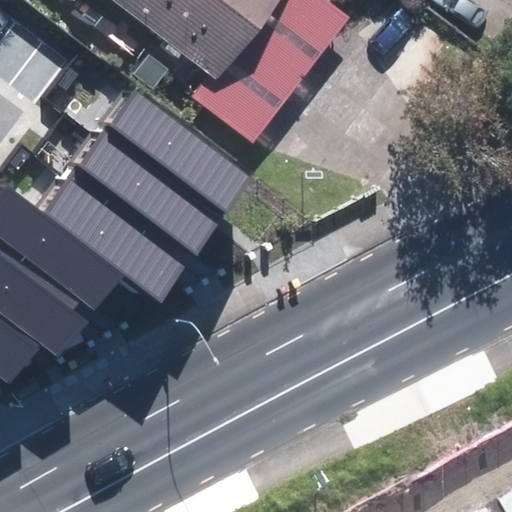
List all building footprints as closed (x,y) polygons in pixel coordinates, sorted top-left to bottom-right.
[(114,0),(219,79),(279,0),(114,0)] [(121,75),(89,118),(213,210),(245,167),(121,75)] [(180,255),(213,210),(89,118),(55,162),(180,255)] [(147,298),(180,255),(55,162),(22,206),(111,272),(147,298)] [(0,188),(0,248),(83,310),(111,272),(22,206),(0,188)] [(51,352),(83,310),(0,248),(0,313),(28,334),(51,352)] [(0,371),(28,334),(0,313),(0,371)] [(511,511),(511,489),(473,511),(511,511)]
